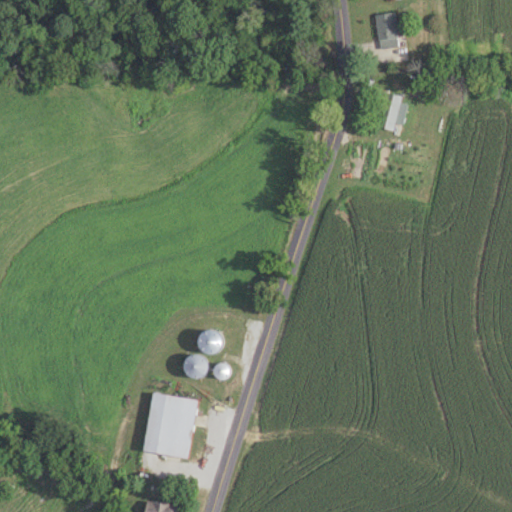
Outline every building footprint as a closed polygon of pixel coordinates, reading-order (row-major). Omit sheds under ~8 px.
[(381,49),(401,47),(398,12),(377,14),(381,49)] [(404,124),(410,97),(387,92),(379,126),(396,130),(398,123),(404,124)] [(203,353),(187,363),(198,379),(213,369),(203,353)] [(225,381),(232,368),(223,363),(216,376),(225,381)] [(147,453),(191,459),(199,400),(154,394),(147,453)] [(147,511),(180,511),(182,505),(148,501),(147,511)]
